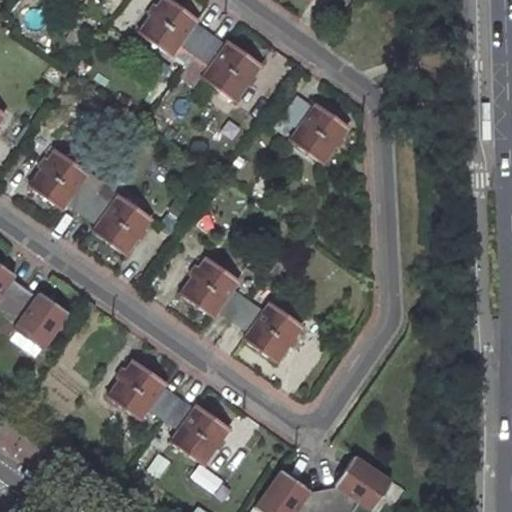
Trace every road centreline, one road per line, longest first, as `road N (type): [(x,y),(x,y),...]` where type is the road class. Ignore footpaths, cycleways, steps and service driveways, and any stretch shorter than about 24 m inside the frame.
road 1 (residential): [(299,428),(321,424),(393,316),(378,106),(233,0)]
road 2 (residential): [(0,215),(299,428)]
road 3 (primary): [(504,0),(511,202)]
